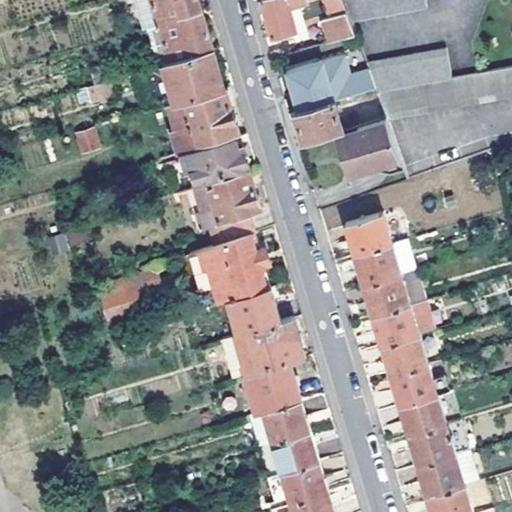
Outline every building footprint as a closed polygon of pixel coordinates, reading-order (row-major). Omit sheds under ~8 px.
[(152,0),(135,0),(143,26),(159,22),(152,0)] [(152,0),(159,22),(203,9),(199,0),(152,0)] [(325,16),(332,40),(356,32),(352,21),(344,0),(264,0),(276,35),(298,28),(291,5),(308,0),(328,0),(329,1),(332,13),(325,16)] [(308,0),(291,5),(298,28),(309,25),(304,8),(329,1),(328,0),(308,0)] [(344,0),(352,21),(429,6),(427,0),(344,0)] [(159,22),(170,60),(214,47),(203,9),(159,22)] [(447,46),(367,61),(378,90),(454,76),(447,46)] [(163,62),(172,94),(174,101),(182,98),(226,86),(214,47),(170,60),(163,62)] [(112,93),(108,77),(105,78),(97,48),(84,52),(92,82),(85,84),(90,99),(112,93)] [(152,65),(161,97),(172,94),(163,62),(152,65)] [(511,64),(454,76),(378,90),(381,100),(387,117),(388,119),(511,94),(511,64)] [(163,104),(175,146),(239,129),(236,122),(226,86),(182,98),(174,101),(163,104)] [(387,117),(381,100),(340,114),(335,100),(298,111),(307,143),(387,117)] [(122,115),(128,135),(145,130),(139,110),(122,115)] [(402,155),(388,120),(342,134),(354,170),(374,164),(394,168),(391,158),(402,155)] [(95,126),(74,133),(81,153),(102,146),(95,126)] [(241,135),(184,150),(185,154),(186,158),(190,157),(198,182),(250,167),(241,135)] [(169,159),(177,188),(189,185),(198,182),(190,157),(186,158),(185,154),(169,159)] [(405,164),(402,155),(391,158),(394,168),(405,164)] [(221,221),(263,209),(250,167),(198,182),(189,185),(201,227),(221,221)] [(265,218),(263,209),(221,221),(224,230),(265,218)] [(356,253),(394,242),(385,211),(347,221),(356,253)] [(76,253),(94,248),(85,217),(67,222),(76,253)] [(252,232),(262,269),(273,266),(268,249),(264,250),(258,230),(252,232)] [(262,269),(252,232),(190,252),(206,304),(215,301),(230,296),(267,285),(262,269)] [(356,253),(365,283),(402,272),(412,270),(403,239),(394,242),(356,253)] [(157,266),(97,282),(107,315),(129,309),(132,319),(143,316),(140,306),(167,299),(157,266)] [(402,272),(411,302),(425,298),(416,268),(412,270),(402,272)] [(365,283),(374,313),(411,302),(402,272),(365,283)] [(230,296),(241,331),(282,319),(271,284),(267,285),(230,296)] [(215,301),(225,336),(238,332),(241,331),(230,296),(215,301)] [(374,313),(383,344),(421,333),(434,329),(425,298),(411,302),(374,313)] [(250,371),(291,359),(307,355),(295,315),(282,319),(241,331),(238,332),(250,371)] [(392,374),(430,363),(421,333),(383,344),(392,374)] [(258,410),(264,408),(303,397),(291,359),(250,371),(246,372),(258,410)] [(392,374),(401,404),(439,393),(430,363),(392,374)] [(410,434),(447,423),(439,393),(401,404),(410,434)] [(273,439),(312,428),(303,397),(264,408),(273,439)] [(258,410),(248,413),(257,444),(273,439),(264,408),(258,410)] [(470,449),(460,419),(447,423),(457,453),(470,449)] [(410,434),(419,464),(457,453),(447,423),(410,434)] [(273,439),(283,469),(321,458),(312,428),(273,439)] [(273,439),(257,444),(266,474),(283,469),(273,439)] [(427,493),(465,482),(457,453),(419,464),(427,493)] [(292,500),(330,489),(321,458),(283,469),(292,500)] [(427,493),(432,511),(474,511),(465,482),(427,493)] [(292,500),(295,511),(336,511),(330,489),(292,500)]
